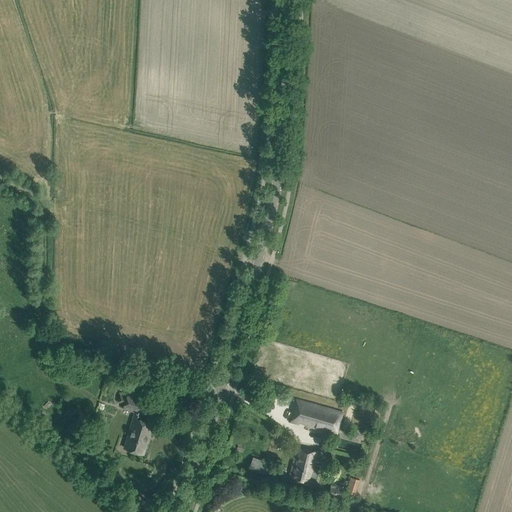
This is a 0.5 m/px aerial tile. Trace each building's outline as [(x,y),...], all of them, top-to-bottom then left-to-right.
[(124,448),(133,451),(143,454),(152,423),(140,419),(142,414),(143,414),(147,400),(128,394),(127,397),(119,394),(117,402),(125,405),(124,408),(135,411),(124,448)] [(290,422),(300,424),(300,422),(306,424),(305,426),(316,429),(317,427),(323,429),(322,430),(336,434),(342,413),(296,400),(290,422)] [(318,473),(314,472),(318,461),(319,453),(297,449),(288,480),(314,486),(318,473)] [(251,469),(267,474),(270,465),(255,459),(252,466),(251,469)] [(350,477),(344,496),(353,499),(359,480),(350,477)] [(328,497),(333,498),(340,499),(343,483),(331,481),(328,497)]
